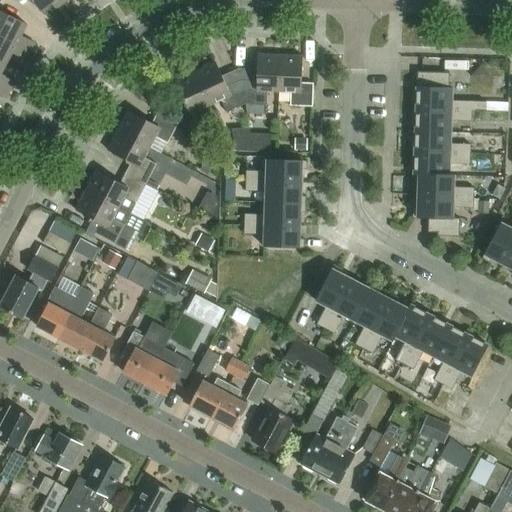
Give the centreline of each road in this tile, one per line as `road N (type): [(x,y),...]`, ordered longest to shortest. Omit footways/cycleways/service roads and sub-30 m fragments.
road 1 (unclassified): [(0,231),(85,76),(124,41),(174,13),(225,1),(320,0)]
road 2 (unclassified): [(511,311),(380,243),(357,223),(355,0)]
road 3 (unclassified): [(302,511),(0,353)]
road 4 (unclassified): [(357,0),(511,5)]
